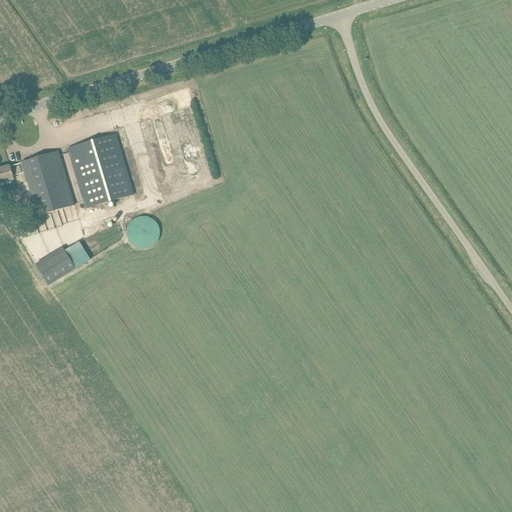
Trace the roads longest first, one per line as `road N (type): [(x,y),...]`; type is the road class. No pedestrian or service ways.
road 1 (unclassified): [(0,115),(341,16)]
road 2 (unclassified): [(511,310),(380,120),(341,16)]
